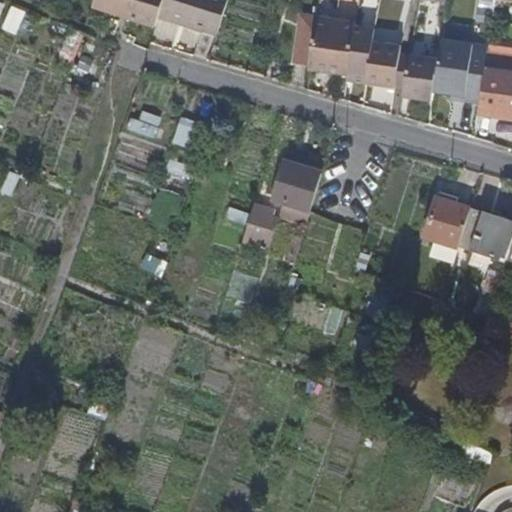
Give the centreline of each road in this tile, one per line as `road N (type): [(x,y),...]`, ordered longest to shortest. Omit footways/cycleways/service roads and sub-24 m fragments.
road 1 (track): [(60,279),(511,456)]
road 2 (track): [(130,51),(0,448)]
road 3 (residential): [(130,51),(511,163)]
